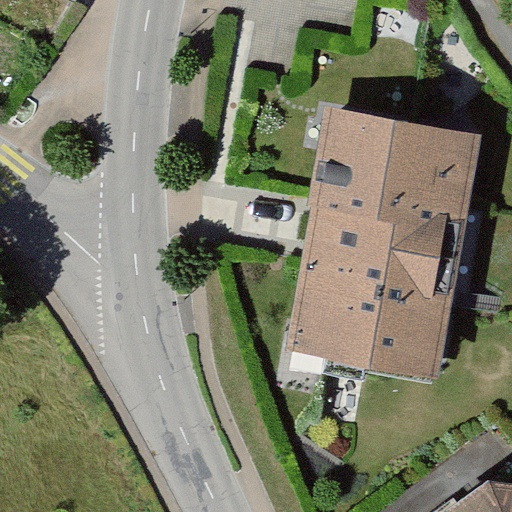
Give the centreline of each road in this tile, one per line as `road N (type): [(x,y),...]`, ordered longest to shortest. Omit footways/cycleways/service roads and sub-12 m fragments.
road 1 (tertiary): [(152,0),(130,183),(135,273)]
road 2 (tertiary): [(135,273),(162,381),(215,511)]
road 3 (unclassified): [(0,178),(86,255),(135,273)]
